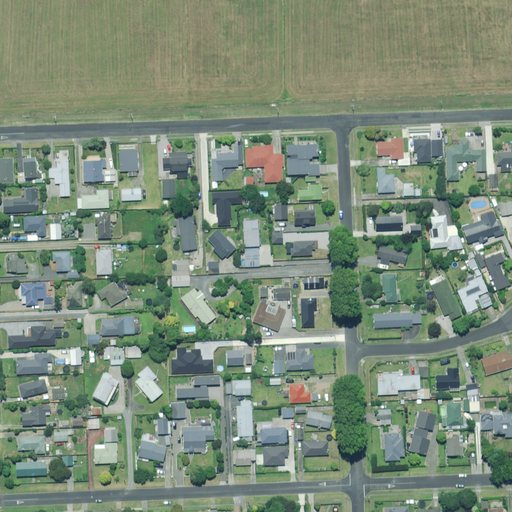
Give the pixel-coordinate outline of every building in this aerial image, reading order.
[(404,158),(403,138),(391,139),(391,141),(377,142),(378,156),(390,155),(390,159),(398,159),(399,165),(410,165),(410,158),(404,158)] [(469,150),(469,140),(460,140),(460,146),(446,147),(447,180),(460,180),(459,174),(458,174),(457,162),(477,161),(477,171),(487,171),(486,149),(469,150)] [(507,151),(507,146),(503,146),(503,151),(497,151),(497,165),(501,165),(501,171),(511,171),(511,164),(511,144),(511,151),(507,151)] [(222,149),(211,149),(212,181),(222,180),(221,167),(238,167),(238,165),(244,164),(243,145),(233,146),(234,153),(222,153),(222,149)] [(319,167),(318,145),(287,145),(287,174),(319,174),(319,167)] [(274,154),(273,146),(252,147),(252,149),(246,149),(246,167),(265,166),(265,182),(282,182),(282,166),(283,166),(283,154),(274,154)] [(138,176),(137,149),(120,149),(120,171),(129,171),(129,176),(138,176)] [(170,171),(187,170),(187,167),(192,166),(191,154),(186,155),(186,151),(168,152),(170,171)] [(13,158),(0,158),(0,183),(14,183),(13,158)] [(17,159),(19,183),(34,182),(34,177),(42,177),(42,171),(36,171),(36,158),(17,159)] [(70,196),(68,159),(57,160),(57,168),(49,168),(50,178),(55,178),(55,184),(60,183),(60,196),(70,196)] [(106,167),(106,160),(83,161),(84,182),(103,181),(103,167),(106,167)] [(385,175),(385,168),(377,168),(378,193),(395,192),(394,174),(385,175)] [(116,181),(116,171),(106,171),(106,181),(116,181)] [(499,190),(498,174),(490,174),(490,191),(499,190)] [(254,177),(246,177),(246,187),(253,187),(254,177)] [(176,197),(175,179),(162,180),(163,198),(176,197)] [(414,183),(404,184),(404,195),(421,195),(421,189),(414,189),(414,183)] [(322,201),(322,184),(309,184),(309,190),(299,190),(298,200),(322,201)] [(38,188),(24,189),(25,198),(14,198),(14,200),(3,201),(4,212),(39,211),(39,202),(38,188)] [(141,200),(141,189),(122,189),(122,200),(141,200)] [(113,199),(113,190),(97,190),(97,195),(82,196),(82,198),(78,199),(78,209),(109,208),(109,199),(113,199)] [(511,213),(511,204),(511,201),(500,203),(502,216),(511,213)] [(288,204),(275,204),(275,219),(288,219),(288,204)] [(295,210),(295,225),(301,225),(301,226),(307,226),(307,225),(315,225),(315,210),(295,210)] [(498,226),(494,211),(481,215),(483,220),(463,227),(468,243),(479,240),(480,243),(488,240),(487,237),(495,234),(495,236),(504,234),(501,225),(498,226)] [(111,238),(110,214),(103,214),(103,216),(95,217),(95,224),(97,224),(98,239),(111,238)] [(403,229),(403,215),(376,216),(376,230),(403,229)] [(438,228),(439,233),(436,238),(430,238),(432,249),(449,246),(450,250),(461,248),(459,235),(449,237),(446,215),(431,217),(433,229),(438,228)] [(197,249),(193,216),(178,219),(183,251),(197,249)] [(46,236),(46,217),(24,217),(24,231),(37,231),(37,236),(46,236)] [(239,267),(259,266),(257,220),(255,220),(243,221),(244,247),(244,249),(239,249),(239,267)] [(61,224),(51,224),(51,239),(61,239),(61,224)] [(235,247),(218,230),(208,239),(216,247),(213,250),(222,259),(235,247)] [(142,232),(130,231),(130,241),(142,242),(142,232)] [(283,232),(272,232),(272,243),(283,243),(283,232)] [(294,248),(290,248),(291,256),(317,255),(316,240),(294,241),(294,248)] [(389,265),(390,260),(400,262),(399,266),(405,267),(408,252),(380,245),(377,257),(382,258),(380,263),(389,265)] [(112,274),(111,250),(96,251),(97,274),(112,274)] [(71,271),(70,252),(53,253),(53,262),(56,261),(57,271),(71,271)] [(475,257),(473,252),(467,255),(470,260),(475,257)] [(480,253),(476,255),(481,267),(485,266),(480,253)] [(494,291),(511,285),(507,276),(505,277),(500,263),(504,262),(501,253),(484,259),(490,275),(489,276),(494,291)] [(17,255),(10,255),(10,261),(6,261),(7,272),(17,271),(17,273),(28,272),(28,266),(25,266),(25,259),(17,259),(17,255)] [(190,285),(188,260),(177,260),(178,264),(173,264),(174,271),(172,271),(173,286),(190,285)] [(219,273),(218,262),(208,262),(209,274),(219,273)] [(467,312),(478,308),(476,303),(480,301),(477,295),(487,291),(480,275),(482,274),(479,269),(475,271),(478,277),(466,282),(468,286),(458,291),(467,312)] [(398,302),(397,274),(382,275),(383,292),(385,292),(386,302),(398,302)] [(462,315),(444,275),(430,281),(444,315),(448,313),(451,320),(462,315)] [(123,299),(115,282),(98,291),(102,299),(106,297),(111,305),(123,299)] [(22,299),(22,303),(26,303),(26,305),(38,305),(38,299),(44,298),(44,309),(54,309),(53,297),(46,297),(46,283),(21,283),(22,289),(18,289),(19,299),(22,299)] [(304,283),(293,283),(294,293),(304,293),(304,283)] [(274,300),(290,299),(290,295),(293,295),(293,287),(277,288),(277,291),(273,291),(274,300)] [(198,293),(194,288),(181,298),(196,317),(198,316),(205,325),(216,317),(203,299),(206,297),(201,291),(198,293)] [(84,289),(67,290),(68,309),(85,308),(84,289)] [(492,304),(488,294),(480,297),(484,308),(492,304)] [(314,299),(301,298),(301,326),(314,326),(314,299)] [(269,305),(260,302),(253,321),(278,331),(286,309),(278,306),(275,314),(266,311),(269,305)] [(422,323),(422,312),(374,313),(374,328),(413,327),(412,323),(422,323)] [(135,334),(134,318),(101,319),(102,335),(135,334)] [(46,331),(45,327),(30,328),(31,336),(8,337),(9,348),(55,346),(54,338),(61,338),(61,330),(46,331)] [(100,344),(100,335),(89,335),(89,344),(100,344)] [(123,347),(104,347),(105,359),(111,359),(111,364),(125,364),(125,356),(123,356),(123,347)] [(243,347),(234,348),(234,351),(227,351),(227,365),(244,365),(243,347)] [(82,348),(71,348),(71,360),(68,360),(68,364),(82,364),(82,348)] [(141,357),(141,348),(126,348),(126,357),(141,357)] [(296,353),(286,353),(286,370),(315,370),(315,355),(306,355),(306,349),(296,349),(296,353)] [(511,367),(511,361),(509,351),(481,359),(486,375),(511,367)] [(51,353),(35,354),(35,360),(16,361),(17,375),(48,374),(47,363),(51,363),(51,353)] [(202,356),(194,354),(192,365),(200,366),(202,356)] [(285,361),(274,361),(274,374),(285,374),(285,361)] [(157,377),(148,366),(138,375),(141,377),(135,382),(152,401),(163,392),(153,380),(157,377)] [(398,374),(383,374),(383,381),(378,381),(378,395),(398,394),(398,390),(420,389),(420,377),(429,377),(428,366),(419,366),(419,375),(398,376),(398,374)] [(460,391),(459,368),(447,368),(447,375),(436,375),(436,389),(450,389),(450,391),(460,391)] [(118,382),(104,375),(92,398),(106,406),(118,382)] [(219,384),(219,375),(194,376),(194,385),(219,384)] [(47,391),(44,379),(19,385),(22,397),(47,391)] [(251,395),(251,381),(233,381),(233,385),(227,385),(227,393),(233,393),(233,395),(251,395)] [(305,392),(304,386),(297,386),(297,384),(290,384),(290,403),(311,402),(311,392),(305,392)] [(65,401),(64,388),(52,389),(53,400),(55,400),(56,402),(65,401)] [(195,398),(195,400),(208,400),(207,388),(176,390),(176,399),(195,398)] [(429,389),(418,389),(418,394),(413,394),(413,398),(429,399),(429,389)] [(479,413),(479,398),(463,398),(463,413),(479,413)] [(253,441),(252,401),(241,401),(242,406),(237,406),(238,437),(243,437),(243,441),(253,441)] [(185,418),(185,403),(172,403),(172,418),(185,418)] [(442,427),(463,427),(463,418),(460,418),(460,403),(446,403),(447,418),(442,418),(442,427)] [(51,412),(50,404),(42,405),(30,406),(31,414),(22,414),(23,426),(46,424),(45,412),(51,412)] [(312,411),(312,407),(306,407),(296,406),(296,413),(308,413),(307,425),(320,426),(321,412),(312,411)] [(293,417),(293,408),(283,408),(283,417),(293,417)] [(391,424),(391,410),(377,410),(377,419),(381,419),(381,424),(391,424)] [(426,439),(428,429),(433,430),(437,415),(419,411),(409,451),(427,455),(431,440),(426,439)] [(511,412),(502,413),(502,411),(480,411),(481,430),(493,430),(493,434),(506,434),(506,437),(511,437),(511,412)] [(84,426),(84,417),(73,416),(73,426),(84,426)] [(100,428),(100,419),(89,419),(89,429),(100,428)] [(169,434),(168,419),(154,419),(154,424),(158,424),(158,434),(169,434)] [(205,440),(214,440),(213,427),(183,428),(184,452),(201,452),(202,452),(202,453),(203,453),(204,453),(205,453),(206,453),(207,453),(207,452),(208,452),(208,451),(209,450),(209,449),(208,449),(208,448),(208,447),(207,446),(205,446),(205,440)] [(286,442),(286,427),(262,429),(263,443),(286,442)] [(117,442),(116,429),(104,429),(104,443),(104,445),(94,445),(95,463),(118,463),(117,442)] [(68,431),(55,431),(54,441),(68,441),(68,431)] [(399,437),(399,434),(384,435),(385,461),(400,460),(400,456),(404,456),(403,437),(399,437)] [(461,455),(461,435),(446,436),(447,456),(461,455)] [(45,453),(45,436),(18,437),(18,450),(35,449),(35,454),(45,453)] [(158,443),(142,440),(138,456),(164,461),(167,445),(158,443)] [(324,455),(324,441),(303,442),(304,455),(324,455)] [(288,456),(288,447),(262,448),(263,465),(285,465),(284,457),(288,456)] [(256,460),(256,450),(234,450),(234,455),(235,455),(235,465),(251,465),(251,460),(256,460)] [(73,465),(73,456),(63,457),(63,465),(73,465)] [(47,475),(46,461),(16,463),(16,476),(47,475)]
